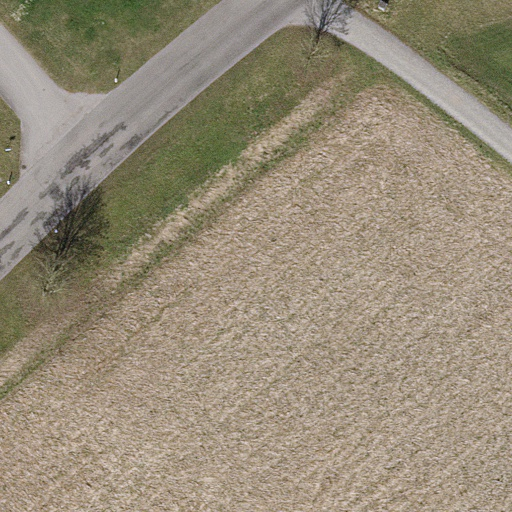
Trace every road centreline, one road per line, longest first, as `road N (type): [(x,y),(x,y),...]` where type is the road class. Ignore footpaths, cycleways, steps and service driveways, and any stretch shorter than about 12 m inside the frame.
road 1 (unclassified): [(0,244),(92,152),(275,0)]
road 2 (track): [(333,0),(511,147)]
road 3 (track): [(0,47),(92,152)]
